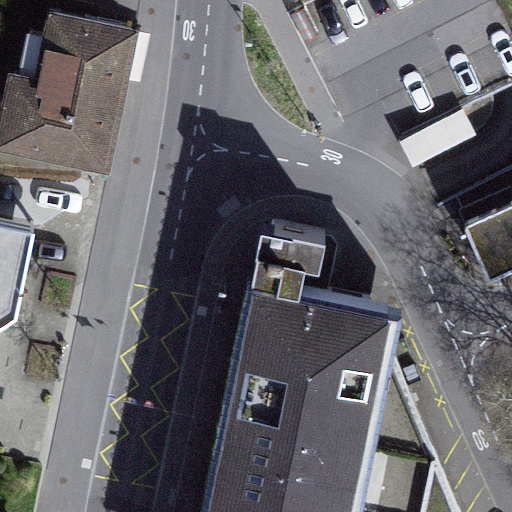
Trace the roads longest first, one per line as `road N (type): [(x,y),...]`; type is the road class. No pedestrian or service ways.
road 1 (tertiary): [(191,142),(119,511)]
road 2 (residential): [(458,346),(405,232),(377,196),(319,167),(191,142)]
road 3 (tertiary): [(208,0),(191,142)]
road 4 (residential): [(511,465),(458,346)]
